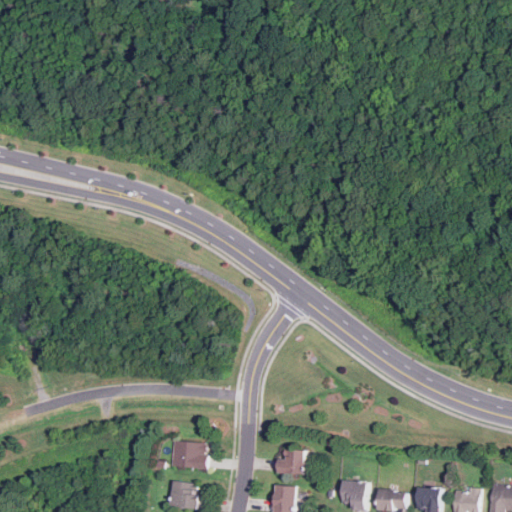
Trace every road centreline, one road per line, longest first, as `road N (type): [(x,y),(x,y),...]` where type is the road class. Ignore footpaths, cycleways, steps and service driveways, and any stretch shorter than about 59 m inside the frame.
road 1 (tertiary): [(171,209),(254,252),(421,377),(511,414)]
road 2 (residential): [(307,289),(260,372),(240,511)]
road 3 (residential): [(32,411),(126,393),(253,401)]
road 4 (tertiary): [(171,209),(127,183),(0,153)]
road 5 (tertiary): [(0,171),(171,209)]
